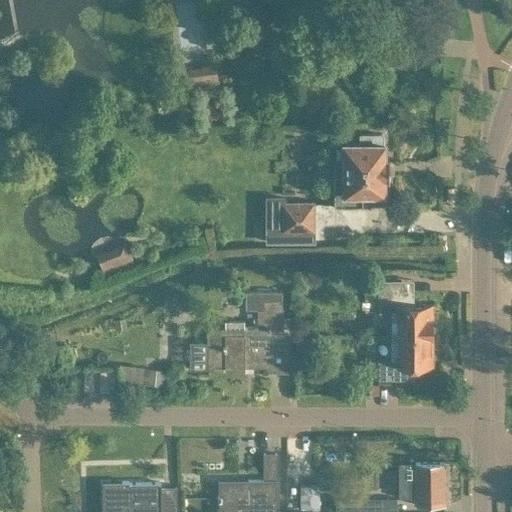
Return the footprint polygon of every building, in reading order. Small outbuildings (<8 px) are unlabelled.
[(176,87),(219,82),(217,63),(174,68),(176,87)] [(389,162),(389,157),(384,157),(384,141),(383,141),(383,133),(358,133),(358,140),(339,140),(339,156),(333,156),(333,204),(362,204),(362,193),(384,193),(384,177),(389,177),(389,172),(389,162)] [(266,197),(266,224),(271,224),(271,241),(313,241),(313,202),(283,202),(283,196),(266,197)] [(412,303),(412,291),(412,279),(378,279),(378,310),(397,310),(397,334),(432,334),(432,303),(412,303)] [(207,340),(189,340),(189,368),(207,368),(207,365),(212,365),(224,366),(224,368),(244,368),(244,365),(269,366),(269,368),(274,368),(275,368),(275,353),(290,353),(290,333),(290,332),(283,332),(283,307),(282,307),(282,290),(245,289),(245,307),(257,307),(257,326),(244,326),(244,320),(225,320),(225,324),(225,326),(207,326),(207,340)] [(295,336),(308,336),(308,326),(295,326),(295,336)] [(378,378),(398,378),(413,378),(413,366),(432,365),(432,334),(397,334),(397,359),(378,359),(378,378)] [(144,367),(142,385),(167,388),(169,370),(144,367)] [(276,511),(276,473),(276,453),(263,453),(263,479),(248,480),(248,482),(218,482),(218,495),(217,495),(217,500),(219,500),(218,511),(276,511)] [(398,462),(398,496),(415,496),(415,504),(445,504),(444,462),(405,462),(398,462)] [(177,511),(177,485),(173,485),(160,485),(160,483),(160,481),(128,482),(128,480),(121,481),(102,481),(101,481),(102,488),(101,488),(101,511),(177,511)] [(395,511),(396,497),(335,497),(335,511),(395,511)]
